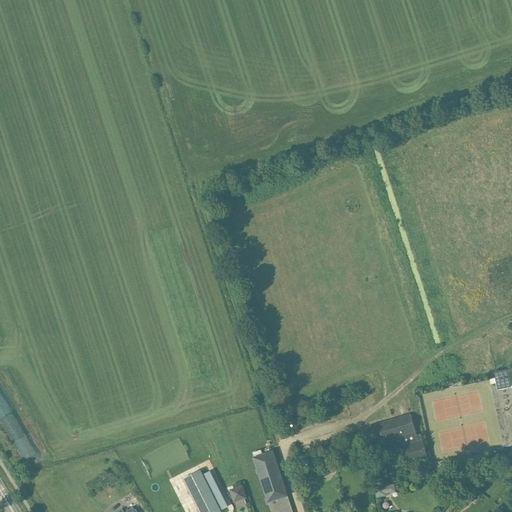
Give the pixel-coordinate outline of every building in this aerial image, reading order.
[(511,368),(493,373),(497,391),(511,388),(511,385),(511,368)] [(394,420),(368,428),(371,440),(372,442),(373,445),(373,446),(374,446),(375,446),(384,443),(384,445),(386,452),(391,451),(401,448),(402,451),(405,462),(406,465),(408,464),(423,459),(427,458),(422,440),(421,437),(420,438),(417,438),(415,433),(415,432),(410,415),(394,420)] [(332,438),(328,441),(334,451),(338,448),(332,438)] [(287,496),(273,453),(254,459),(268,502),(287,496)] [(333,464),(327,467),(330,472),(336,469),(333,464)] [(199,465),(180,475),(182,478),(201,469),(199,465)] [(221,511),(201,471),(183,480),(198,511),(221,511)] [(387,497),(385,486),(374,488),(376,499),(387,497)] [(234,490),(230,491),(234,502),(235,502),(245,498),(241,488),(234,490)] [(479,499),(482,493),(476,489),(472,495),(479,499)]
